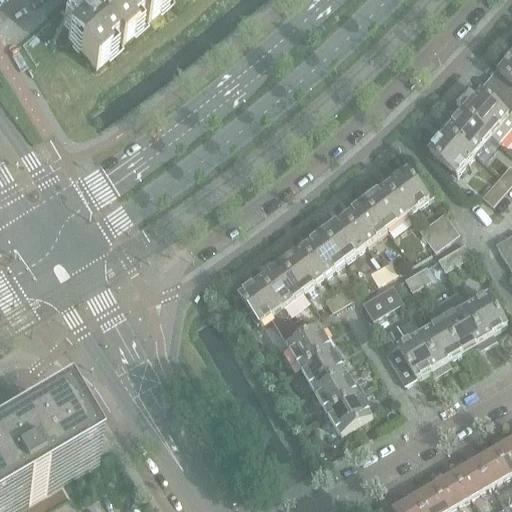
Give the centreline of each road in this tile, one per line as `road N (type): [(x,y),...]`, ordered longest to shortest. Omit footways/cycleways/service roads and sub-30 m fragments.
road 1 (residential): [(144,373),(196,250),(377,103),(481,0)]
road 2 (tertiary): [(86,250),(209,160),(390,0)]
road 3 (tertiary): [(333,0),(189,128),(64,212)]
road 4 (residential): [(351,485),(511,391)]
road 5 (unclassified): [(45,273),(119,388)]
road 6 (unclassified): [(144,373),(86,250)]
road 7 (residential): [(0,364),(12,357),(68,385),(119,388)]
